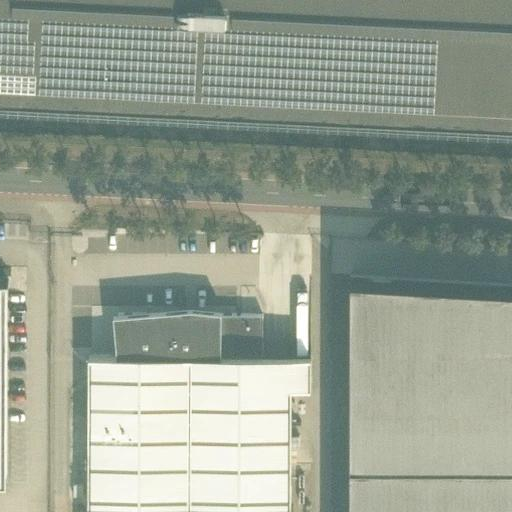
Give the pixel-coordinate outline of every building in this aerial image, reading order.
[(0,0),(0,99),(38,101),(42,0),(0,0)] [(511,0),(42,0),(38,101),(511,124),(511,0)] [(350,275),(350,511),(511,511),(511,283),(351,275),(350,275)] [(0,511),(0,483),(6,483),(7,280),(8,280),(8,279),(0,278),(0,511)] [(263,354),(263,313),(199,313),(199,317),(181,317),(181,313),(118,312),(118,354),(89,354),(88,511),(290,511),(291,354),(263,354)]
